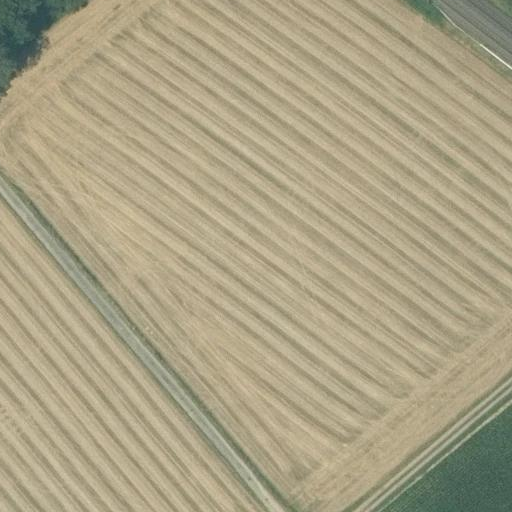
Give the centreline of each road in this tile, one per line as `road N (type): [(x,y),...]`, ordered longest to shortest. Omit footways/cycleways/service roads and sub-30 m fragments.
road 1 (track): [(0,179),(286,511)]
road 2 (track): [(361,511),(511,384)]
